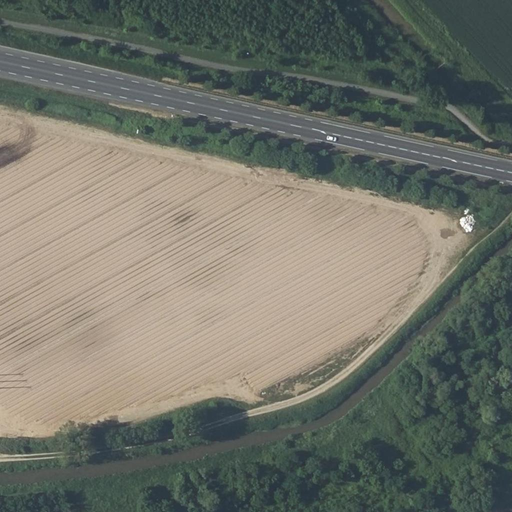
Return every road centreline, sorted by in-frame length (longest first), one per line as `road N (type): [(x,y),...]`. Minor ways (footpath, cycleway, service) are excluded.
road 1 (track): [(0,459),(101,449),(313,394),(366,356),(511,210)]
road 2 (secondary): [(510,172),(0,61)]
